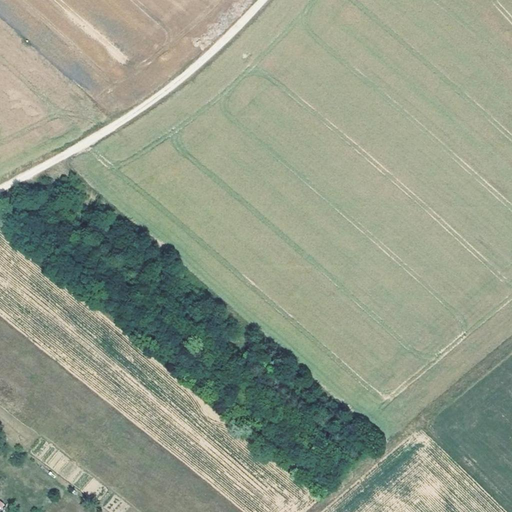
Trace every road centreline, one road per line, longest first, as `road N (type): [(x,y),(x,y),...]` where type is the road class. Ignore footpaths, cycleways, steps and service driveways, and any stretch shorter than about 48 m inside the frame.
road 1 (track): [(262,0),(140,108),(0,188)]
road 2 (track): [(511,345),(313,511)]
